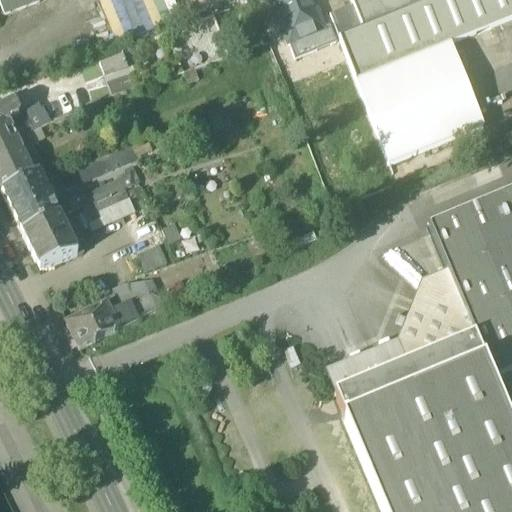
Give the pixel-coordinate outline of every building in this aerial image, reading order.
[(0,0),(0,9),(3,19),(54,0),(0,0)] [(171,0),(98,0),(96,1),(113,45),(179,20),(171,0)] [(288,49),(294,63),(334,47),(328,31),(323,33),(309,0),(244,0),(247,6),(262,0),(266,0),(287,49),(288,49)] [(511,22),(511,0),(448,0),(363,35),(339,45),(388,170),(481,132),(448,49),(511,22)] [(348,0),(353,10),(356,17),(363,35),(448,0),(348,0)] [(339,45),(363,35),(356,17),(353,10),(329,19),(339,45)] [(122,57),(98,66),(103,81),(127,73),(122,57)] [(194,72),(181,76),(186,89),(198,85),(194,72)] [(129,79),(105,87),(110,101),(133,93),(129,79)] [(217,111),(221,121),(243,112),(239,102),(217,111)] [(0,111),(7,124),(18,119),(19,115),(15,107),(11,106),(0,111)] [(0,163),(21,154),(29,149),(24,140),(39,132),(50,127),(42,112),(41,113),(38,108),(20,117),(19,115),(18,119),(7,124),(0,111),(0,110),(0,163)] [(75,116),(81,131),(94,125),(87,110),(75,116)] [(221,121),(217,111),(204,117),(214,140),(227,134),(221,121)] [(184,128),(169,134),(172,142),(177,155),(177,156),(192,150),(184,128)] [(24,140),(29,149),(32,148),(33,150),(45,144),(39,132),(24,140)] [(129,149),(135,163),(152,156),(146,142),(129,149)] [(161,161),(177,155),(172,142),(156,148),(161,161)] [(21,154),(27,167),(38,161),(33,150),(32,148),(29,149),(21,154)] [(129,149),(123,152),(130,166),(135,164),(135,163),(129,149)] [(115,173),(130,166),(123,152),(108,158),(115,173)] [(27,167),(21,154),(0,163),(0,194),(2,198),(38,181),(37,179),(34,180),(27,167)] [(107,176),(115,173),(108,158),(100,162),(107,176)] [(45,175),(38,161),(27,167),(34,180),(37,179),(45,175)] [(89,184),(107,176),(100,162),(83,169),(89,184)] [(74,190),(89,184),(83,169),(67,176),(74,190)] [(5,205),(21,239),(57,221),(52,210),(57,207),(52,196),(61,192),(62,195),(74,190),(67,176),(41,187),(5,205)] [(108,199),(131,189),(127,179),(104,189),(108,199)] [(41,187),(38,181),(2,198),(4,203),(5,205),(41,187)] [(67,205),(72,215),(108,199),(104,189),(67,205)] [(109,200),(94,206),(99,218),(129,205),(127,201),(135,198),(131,190),(109,200)] [(492,384),(493,383),(511,375),(511,192),(453,217),(448,206),(440,209),(445,221),(427,228),(447,276),(474,340),(473,340),(492,384)] [(102,225),(91,230),(88,231),(91,236),(134,217),(129,205),(99,218),(102,225)] [(102,225),(99,218),(94,206),(83,211),(91,230),(102,225)] [(63,232),(57,221),(21,239),(34,266),(48,271),(76,259),(82,257),(74,240),(73,241),(68,229),(63,232)] [(175,228),(161,234),(167,250),(181,244),(175,228)] [(167,270),(159,250),(136,259),(144,279),(167,270)] [(325,377),(334,398),(473,340),(474,340),(447,276),(420,288),(396,349),(325,377)] [(181,285),(165,292),(171,305),(187,298),(181,285)] [(123,310),(131,327),(162,312),(150,286),(122,290),(113,294),(121,311),(123,310)] [(65,328),(77,353),(117,333),(131,327),(123,310),(121,311),(109,317),(105,308),(65,328)] [(379,511),(511,511),(511,428),(493,383),(492,384),(473,340),(334,398),(343,420),(341,420),(379,511)] [(511,375),(493,383),(511,428),(511,375)] [(279,485),(284,499),(317,489),(313,474),(279,485)]
